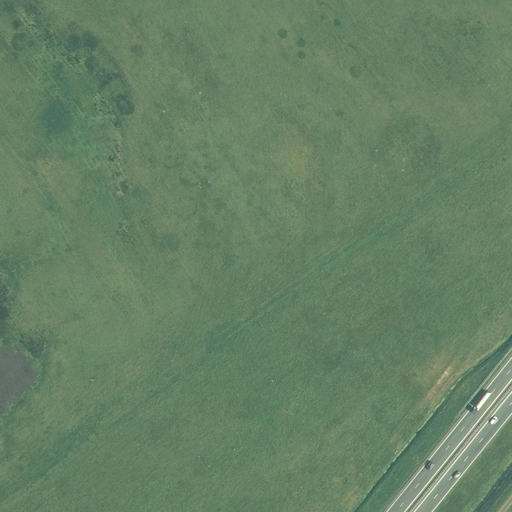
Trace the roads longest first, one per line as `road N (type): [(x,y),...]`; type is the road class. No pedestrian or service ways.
road 1 (trunk): [(511,367),(395,511)]
road 2 (trunk): [(422,511),(511,401)]
